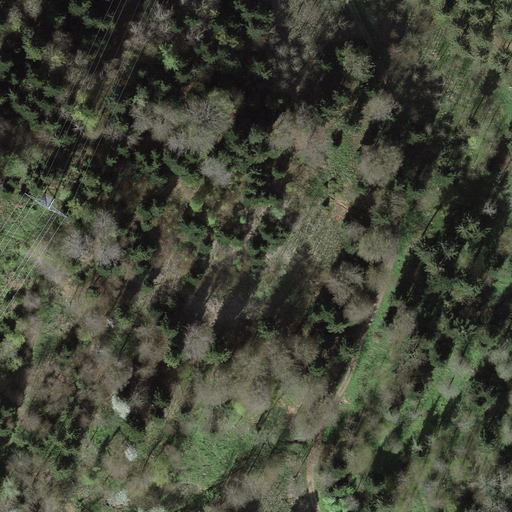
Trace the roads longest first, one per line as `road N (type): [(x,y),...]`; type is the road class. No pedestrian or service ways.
road 1 (track): [(317,511),(310,464),(317,432),(352,373),(357,296),(394,235),(404,168),(400,119),(347,0)]
road 2 (track): [(0,476),(44,301),(39,250)]
